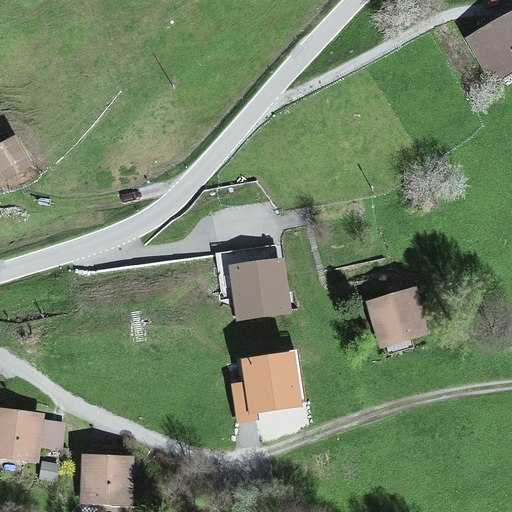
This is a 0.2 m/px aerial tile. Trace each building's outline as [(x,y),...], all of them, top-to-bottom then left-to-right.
[(511,20),(474,43),(496,78),(511,68),(511,20)] [(7,147),(0,149),(0,184),(20,174),(7,147)] [(231,263),(238,313),(284,307),(277,256),(231,263)] [(373,308),(383,344),(420,334),(410,298),(373,308)] [(236,373),(245,417),(296,406),(287,363),(236,373)] [(39,423),(0,415),(0,455),(32,461),(39,423)] [(112,511),(119,468),(82,462),(75,509),(96,511),(112,511)]
